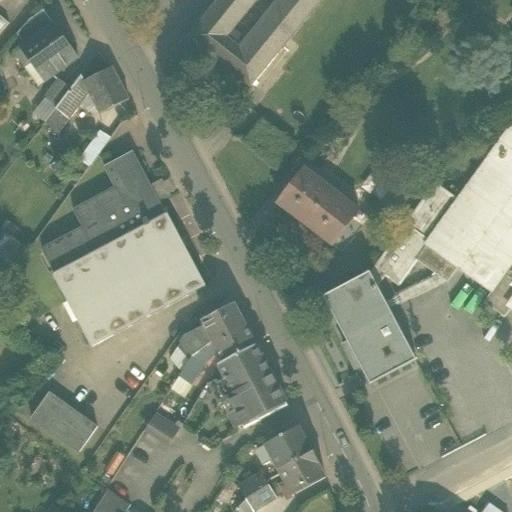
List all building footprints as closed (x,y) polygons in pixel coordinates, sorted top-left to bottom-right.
[(227,69),(250,88),(252,87),(252,86),(295,32),(320,0),(218,0),(190,36),(189,36),(188,37),(212,57),(213,55),(228,67),(227,69)] [(430,20),(442,30),(457,10),(445,1),(430,20)] [(17,35),(24,45),(53,24),(43,10),(29,21),(17,35)] [(0,34),(9,24),(0,16),(0,34)] [(20,48),(20,49),(31,63),(45,83),(70,65),(66,60),(74,54),(53,24),(24,45),(20,48)] [(25,68),(31,63),(20,49),(14,53),(25,68)] [(66,60),(70,65),(78,59),(74,54),(66,60)] [(31,63),(25,68),(39,87),(45,83),(31,63)] [(84,83),(89,93),(96,107),(100,115),(129,100),(112,68),(85,82),(84,83)] [(82,76),(57,109),(69,120),(82,103),(89,93),(84,83),(85,82),(82,76)] [(45,98),(56,106),(70,88),(59,80),(45,98)] [(88,111),(96,107),(89,93),(82,103),(88,111)] [(56,106),(45,98),(33,114),(44,122),(56,106)] [(59,133),(69,120),(57,109),(46,124),(59,133)] [(245,143),(277,168),(295,146),(262,120),(245,143)] [(511,124),(487,159),(511,177),(511,124)] [(79,159),(89,166),(110,138),(100,131),(79,159)] [(41,250),(55,275),(166,216),(132,152),(103,167),(114,187),(73,209),(82,226),(45,246),(41,250)] [(494,288),(511,262),(511,177),(487,159),(458,200),(428,241),(430,242),(457,262),(494,288)] [(278,204),(305,225),(328,194),(316,185),(319,180),(304,169),(278,204)] [(163,199),(175,193),(167,178),(155,184),(163,199)] [(316,185),(328,194),(331,190),(319,180),(316,185)] [(385,277),(398,287),(399,285),(400,285),(419,259),(418,259),(430,242),(428,241),(458,200),(435,183),(373,269),(385,277)] [(344,199),(331,190),(328,194),(341,204),(344,199)] [(341,204),(328,194),(305,225),(332,245),(359,210),(344,199),(341,204)] [(168,215),(166,216),(55,275),(54,275),(92,347),(206,286),(168,215)] [(0,241),(0,258),(11,267),(25,249),(6,234),(0,241)] [(448,275),(457,262),(430,242),(418,259),(419,259),(436,272),(438,269),(448,275)] [(511,262),(494,288),(494,289),(484,304),(504,318),(511,306),(511,262)] [(373,269),(370,274),(377,288),(385,277),(373,269)] [(324,297),(370,384),(415,360),(377,288),(370,274),(369,273),(324,297)] [(202,321),(205,327),(213,343),(246,326),(235,304),(202,321)] [(256,346),(246,326),(213,343),(218,352),(224,363),(256,346)] [(194,357),(213,343),(205,327),(184,338),(180,344),(194,357)] [(185,370),(197,378),(204,365),(218,352),(213,343),(194,357),(185,370)] [(272,376),(256,346),(224,363),(219,366),(224,376),(235,395),(272,376)] [(454,409),(465,404),(441,355),(430,360),(454,409)] [(235,396),(235,395),(224,376),(208,385),(219,405),(228,400),(235,396)] [(288,406),(272,376),(235,395),(235,396),(228,400),(235,412),(229,415),(237,429),(242,426),(244,429),(288,406)] [(32,419),(79,453),(97,427),(50,393),(32,419)] [(145,430),(168,445),(178,430),(155,415),(145,430)] [(264,446),(267,451),(272,461),(278,471),(313,453),(300,428),(264,446)] [(265,465),(272,461),(267,451),(260,454),(265,465)] [(278,471),(285,484),(290,496),(291,497),(324,479),(318,468),(320,467),(313,453),(278,471)] [(237,487),(245,500),(269,486),(260,472),(237,487)] [(284,499),(290,496),(285,484),(278,487),(284,499)] [(269,486),(245,500),(252,511),(254,511),(276,499),(269,486)] [(94,511),(126,511),(130,506),(108,490),(94,511)] [(241,511),(252,511),(245,500),(239,508),(241,511)]
